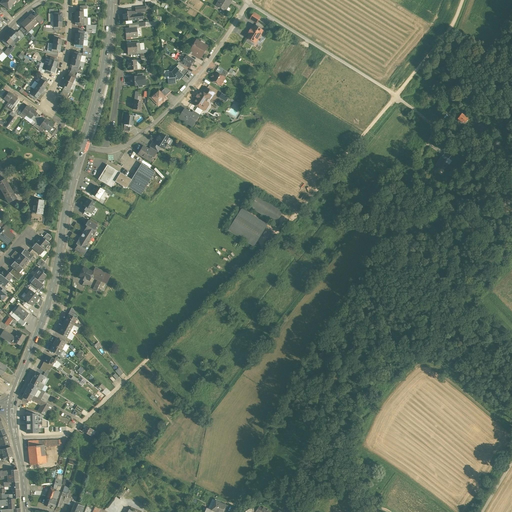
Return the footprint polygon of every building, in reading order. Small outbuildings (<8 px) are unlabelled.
[(2,0),(0,3),(8,9),(15,0),(15,1),(15,0),(2,0)] [(232,0),(231,0),(219,0),(216,6),(223,10),(228,3),(229,4),(232,0)] [(79,10),(77,10),(77,12),(74,12),(74,18),(83,18),(83,9),(79,10)] [(131,12),(123,13),(124,21),(132,20),(131,16),(131,12)] [(260,17),(254,13),(250,19),(257,23),(260,17)] [(31,14),(21,24),(23,27),(27,31),(29,32),(38,23),(37,22),(38,22),(34,17),(31,14)] [(42,19),(37,14),(35,16),(34,17),(38,22),(37,22),(38,23),(39,24),(42,19)] [(59,14),(53,14),(53,22),(61,22),(62,16),(60,16),(59,16),(59,14)] [(83,26),(83,18),(74,18),(74,23),(77,23),(77,26),(83,26)] [(61,22),(53,22),(51,22),(51,28),(53,28),(53,30),(58,30),(59,30),(59,27),(61,27),(61,22)] [(263,31),(255,25),(253,29),(252,28),(248,34),(249,35),(247,38),(255,43),(263,31)] [(23,27),(20,30),(26,35),(29,32),(27,31),(23,27)] [(136,28),(125,29),(126,38),(141,36),(140,28),(136,29),(136,28)] [(12,33),(10,31),(7,35),(13,41),(18,35),(14,31),(12,33)] [(84,32),(78,31),(78,34),(75,34),(74,39),(83,40),(84,32)] [(7,35),(3,39),(5,41),(3,43),(7,47),(13,41),(7,35)] [(59,37),(54,36),(53,44),(61,45),(62,40),(59,39),(59,37)] [(83,40),(74,39),(74,45),(77,45),(76,48),(82,48),(83,40)] [(208,46),(197,40),(194,46),(195,46),(192,51),(194,52),(200,55),(201,56),(204,50),(205,50),(208,46)] [(61,45),(53,44),(48,43),(47,51),(51,52),(58,53),(59,51),(60,51),(61,45)] [(139,43),(127,44),(128,55),(140,54),(139,43)] [(75,55),(72,54),(71,60),(79,62),(81,54),(76,53),(75,55)] [(188,56),(186,55),(185,58),(181,63),(184,65),(190,68),(192,65),(193,65),(195,61),(188,56)] [(57,60),(50,57),(50,58),(47,65),(55,68),(56,68),(57,63),(56,62),(57,60)] [(136,60),(128,61),(129,70),(140,69),(139,60),(136,60)] [(55,68),(47,65),(45,73),(50,75),(51,72),(54,73),(55,68)] [(181,71),(177,67),(172,72),(169,72),(169,77),(168,77),(169,85),(176,84),(176,80),(177,80),(178,79),(179,80),(184,76),(184,75),(181,73),(181,72),(181,71)] [(189,71),(184,68),(181,71),(181,72),(181,73),(184,75),(184,76),(185,77),(188,72),(189,71)] [(228,73),(223,69),(220,75),(225,78),(228,73)] [(220,75),(216,72),(214,76),(212,75),(211,77),(213,78),(211,80),(212,81),(213,83),(214,84),(216,83),(220,86),(225,78),(220,75)] [(69,73),(68,76),(67,75),(64,80),(72,84),(75,76),(69,73)] [(42,77),(38,83),(45,88),(48,84),(45,82),(47,80),(42,77)] [(137,77),(129,77),(130,86),(138,85),(138,81),(141,81),(140,77),(138,77),(137,77)] [(72,84),(64,80),(62,85),(65,86),(63,89),(69,91),(72,84)] [(38,83),(33,89),(40,94),(45,88),(38,83)] [(171,91),(166,88),(162,91),(166,96),(171,91)] [(214,93),(206,88),(203,93),(209,97),(211,98),(214,93)] [(40,94),(33,89),(30,94),(29,96),(34,100),(36,98),(37,99),(41,94),(40,94)] [(155,95),(153,98),(154,99),(157,103),(159,104),(163,100),(164,102),(167,99),(159,91),(155,95)] [(203,93),(201,91),(199,95),(197,94),(196,97),(197,98),(193,104),(198,107),(200,104),(205,108),(207,107),(209,104),(208,103),(207,102),(209,97),(203,93)] [(7,94),(5,93),(1,97),(8,102),(13,95),(9,92),(7,94)] [(223,93),(220,97),(227,102),(230,97),(223,93)] [(17,99),(13,95),(8,102),(14,107),(18,102),(18,101),(17,102),(16,101),(17,99)] [(138,102),(133,101),(132,110),(140,111),(141,102),(138,102)] [(233,101),(230,109),(241,113),(244,104),(233,101)] [(14,107),(8,102),(5,106),(11,111),(14,107)] [(23,105),(19,111),(22,112),(26,116),(31,109),(26,105),(25,107),(23,105)] [(35,112),(31,109),(26,116),(32,120),(33,120),(37,115),(34,113),(35,112)] [(192,114),(185,110),(183,114),(180,119),(191,125),(195,118),(196,119),(197,118),(197,117),(192,114)] [(468,119),(462,114),(458,119),(460,120),(459,121),(461,122),(462,122),(464,124),(468,119)] [(133,116),(125,115),(124,125),(130,125),(132,126),(133,116)] [(12,116),(5,126),(7,128),(14,119),(13,118),(13,117),(12,116)] [(44,121),(40,126),(44,129),(49,122),(45,119),(44,121)] [(49,122),(44,129),(50,134),(54,129),(52,127),(54,125),(49,122)] [(161,134),(159,137),(158,137),(156,140),(157,140),(155,143),(160,147),(163,148),(166,144),(169,146),(172,141),(161,134)] [(155,143),(153,142),(149,147),(151,148),(157,152),(160,147),(155,143)] [(149,150),(143,147),(138,154),(145,158),(145,159),(148,161),(149,160),(151,157),(152,158),(155,154),(149,150)] [(451,156),(445,153),(443,156),(452,161),(454,157),(451,156)] [(447,160),(441,156),(437,163),(438,164),(440,166),(439,168),(443,171),(443,170),(448,164),(445,162),(447,160)] [(154,172),(141,163),(131,179),(127,186),(140,195),(154,172)] [(120,173),(107,164),(97,179),(111,187),(114,181),(120,173)] [(443,171),(439,168),(440,166),(438,164),(434,170),(442,176),(445,171),(443,170),(443,171)] [(131,179),(120,173),(114,181),(125,188),(127,186),(131,179)] [(4,179),(0,181),(0,188),(2,193),(10,189),(4,179)] [(104,191),(95,185),(90,193),(99,198),(104,191)] [(10,189),(2,193),(8,203),(15,199),(10,189)] [(284,210),(258,194),(250,207),(276,223),(284,210)] [(94,203),(87,198),(83,205),(86,207),(90,210),(94,203)] [(43,201),(33,200),(32,212),(32,213),(35,213),(35,214),(42,214),(43,205),(42,205),(43,201)] [(42,214),(35,214),(35,213),(32,213),(32,212),(31,212),(30,222),(43,223),(44,214),(42,214)] [(238,216),(229,230),(254,245),(263,232),(238,216)] [(89,221),(88,220),(85,225),(87,226),(94,231),(94,230),(97,226),(89,221)] [(94,231),(87,226),(85,229),(84,230),(93,236),(96,231),(94,230),(94,231)] [(3,229),(0,233),(0,232),(0,238),(7,244),(13,237),(7,232),(8,231),(5,228),(3,229)] [(93,236),(84,230),(83,232),(81,235),(90,240),(93,236)] [(47,233),(43,238),(48,242),(51,237),(47,233)] [(90,240),(81,235),(79,238),(78,239),(87,245),(90,240)] [(43,238),(41,237),(36,243),(44,250),(49,243),(48,242),(43,238)] [(87,245),(78,239),(77,241),(76,244),(77,245),(85,249),(87,245)] [(35,243),(32,248),(33,249),(40,254),(40,255),(44,250),(36,243),(35,243)] [(85,249),(77,245),(74,249),(83,255),(86,250),(85,249)] [(29,253),(24,249),(21,254),(29,260),(29,261),(33,256),(29,253)] [(40,254),(33,249),(31,251),(38,257),(40,254)] [(38,257),(31,251),(29,253),(33,256),(36,259),(38,257)] [(29,260),(21,254),(20,255),(17,258),(25,264),(29,260)] [(25,264),(17,258),(15,260),(14,262),(22,268),(25,264)] [(40,259),(37,264),(41,268),(45,263),(40,259)] [(22,268),(14,262),(14,261),(10,266),(13,268),(19,273),(22,269),(22,268)] [(92,271),(83,267),(79,276),(85,278),(88,280),(90,276),(92,271)] [(19,273),(13,268),(11,270),(13,272),(20,278),(22,275),(19,273)] [(104,272),(94,268),(92,271),(90,276),(93,278),(97,279),(100,281),(104,272)] [(9,273),(4,269),(0,274),(8,281),(9,281),(13,276),(9,273)] [(40,269),(39,271),(38,270),(33,277),(34,278),(41,284),(44,280),(43,280),(45,277),(46,275),(43,272),(43,271),(40,269)] [(20,278),(13,272),(11,270),(9,273),(13,276),(18,280),(20,278)] [(8,281),(0,274),(0,282),(1,284),(5,287),(9,282),(9,281),(8,281)] [(34,278),(31,283),(38,289),(39,290),(43,285),(41,284),(34,278)] [(97,279),(92,290),(96,291),(100,281),(97,279)] [(38,289),(31,283),(29,285),(30,286),(36,291),(38,289)] [(34,293),(30,290),(27,294),(35,301),(39,297),(34,293)] [(35,301),(27,294),(23,299),(31,305),(31,306),(35,301)] [(28,314),(19,306),(11,316),(18,321),(20,318),(23,321),(23,320),(22,320),(27,314),(28,315),(28,314)] [(78,315),(72,308),(69,312),(77,317),(78,315)] [(76,318),(68,314),(65,321),(73,325),(74,323),(76,318)] [(12,321),(0,338),(0,359),(3,361),(25,330),(12,321)] [(73,325),(65,321),(62,327),(70,331),(73,325)] [(70,331),(62,327),(58,333),(66,338),(70,331)] [(65,342),(56,337),(52,344),(62,349),(65,342)] [(62,349),(52,344),(49,350),(59,355),(62,349)] [(80,359),(85,353),(81,350),(76,355),(80,359)] [(54,359),(47,355),(44,362),(52,366),(55,360),(54,359)] [(44,362),(40,369),(45,372),(47,370),(49,371),(52,366),(44,362)] [(44,377),(36,372),(32,378),(39,382),(41,379),(42,380),(44,377)] [(49,380),(44,377),(42,380),(41,379),(39,382),(46,386),(49,380)] [(39,382),(32,378),(29,383),(37,387),(38,385),(39,382)] [(37,387),(29,383),(25,391),(33,396),(37,390),(38,388),(37,387)] [(33,396),(25,391),(22,397),(23,398),(28,400),(30,401),(33,396)] [(41,405),(38,412),(44,415),(50,405),(43,402),(41,405)] [(26,412),(26,433),(38,433),(38,428),(48,428),(48,421),(38,416),(37,415),(26,412)] [(95,431),(85,426),(82,431),(89,436),(91,433),(91,432),(94,433),(95,431)] [(6,435),(0,437),(0,442),(1,446),(9,443),(6,435)] [(28,442),(30,465),(45,463),(44,447),(61,446),(61,440),(28,442)] [(10,446),(1,449),(3,455),(2,456),(3,460),(9,459),(13,458),(10,446)] [(17,470),(11,470),(11,475),(7,475),(7,476),(8,482),(18,481),(17,470)] [(52,489),(50,488),(47,497),(52,499),(53,497),(56,499),(59,492),(52,489)] [(18,489),(12,490),(12,491),(10,491),(11,494),(4,495),(5,500),(13,499),(19,498),(18,489)] [(52,499),(47,497),(44,504),(47,506),(49,506),(50,504),(54,506),(56,499),(53,497),(52,499)] [(74,503),(60,498),(57,506),(61,507),(62,504),(65,505),(66,504),(73,506),(74,503)] [(224,511),(228,506),(216,501),(212,510),(213,511),(216,511),(224,511)] [(80,511),(83,506),(74,503),(73,506),(70,511),(80,511)]
